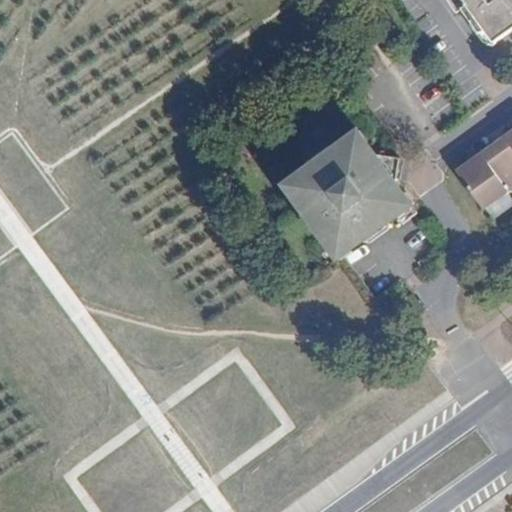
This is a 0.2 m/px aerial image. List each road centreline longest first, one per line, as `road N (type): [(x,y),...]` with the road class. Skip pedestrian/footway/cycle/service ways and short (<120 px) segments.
road 1 (residential): [(502,393),(442,310),(467,242),(426,167),(432,154),(511,97)]
road 2 (secondary): [(497,397),(338,511)]
